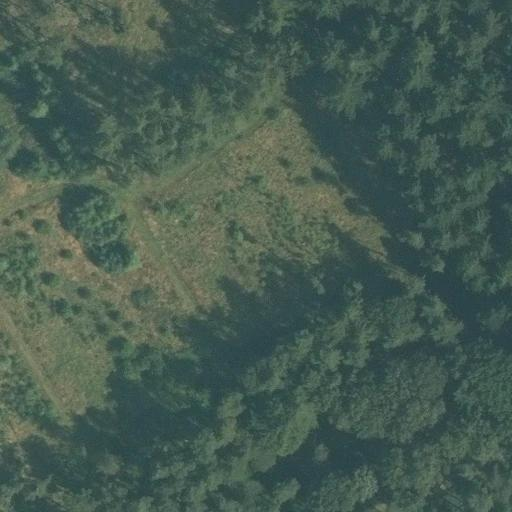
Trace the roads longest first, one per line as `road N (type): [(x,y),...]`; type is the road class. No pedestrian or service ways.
road 1 (track): [(2,0),(316,511)]
road 2 (track): [(294,0),(511,339)]
road 3 (track): [(332,61),(128,205)]
road 4 (track): [(0,312),(124,511)]
road 5 (track): [(0,220),(58,189),(116,185)]
